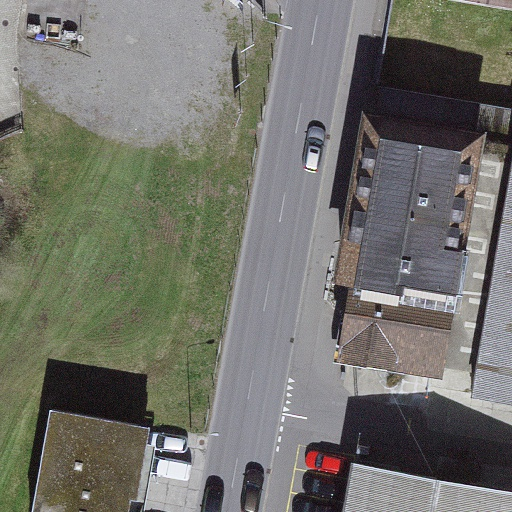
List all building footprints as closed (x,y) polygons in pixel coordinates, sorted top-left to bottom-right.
[(511,0),(462,0),(511,9),(511,0)] [(506,135),(385,114),(343,357),(463,378),(506,135)] [(511,259),(487,403),(511,407),(511,259)] [(146,511),(160,431),(58,414),(41,511),(146,511)] [(511,511),(511,492),(370,465),(361,511),(511,511)]
